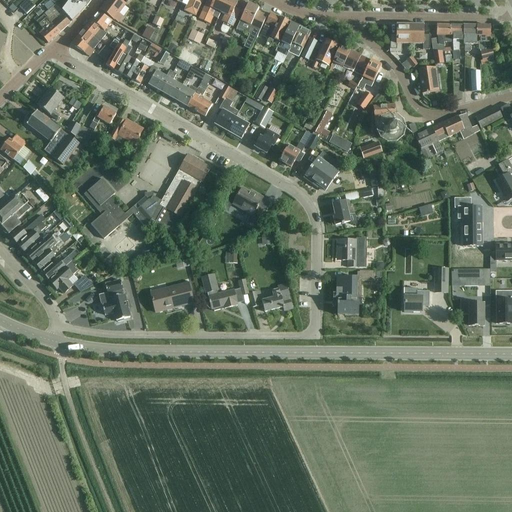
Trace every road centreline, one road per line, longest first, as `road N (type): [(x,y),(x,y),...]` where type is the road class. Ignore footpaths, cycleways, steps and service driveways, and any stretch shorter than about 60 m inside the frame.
road 1 (residential): [(139,335),(310,333),(314,218),(284,185),(51,50)]
road 2 (tertiary): [(79,348),(511,354)]
road 3 (residential): [(511,96),(425,113),(394,66),(342,17)]
road 4 (unclassified): [(111,511),(65,385),(63,344)]
road 5 (residential): [(342,17),(511,17)]
